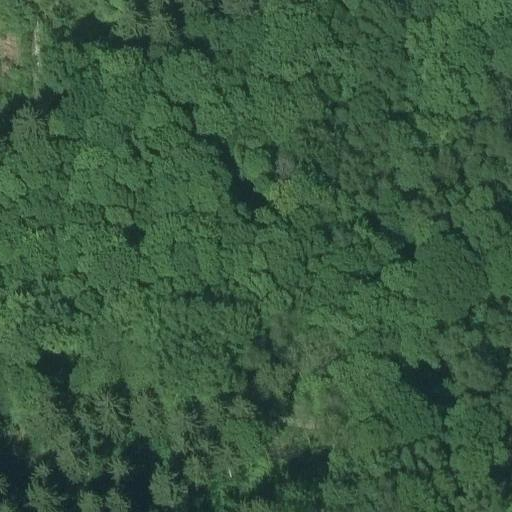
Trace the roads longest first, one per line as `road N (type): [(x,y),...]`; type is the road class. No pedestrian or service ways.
road 1 (unknown): [(375,437),(345,196),(353,40),(346,0)]
road 2 (track): [(34,0),(40,78),(0,149)]
